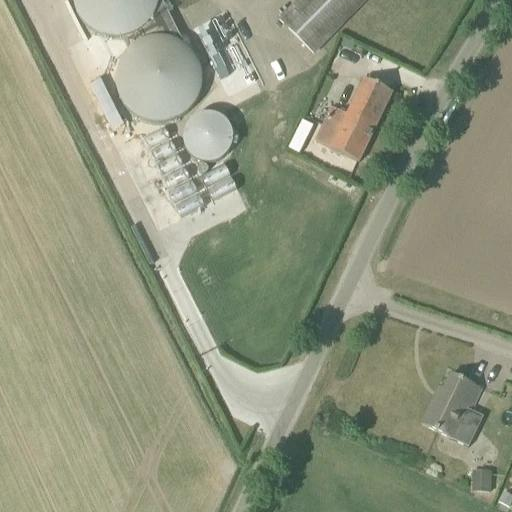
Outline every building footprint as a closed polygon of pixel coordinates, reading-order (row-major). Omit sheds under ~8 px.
[(72,0),(73,1),(73,4),(74,8),(75,11),(77,15),(78,18),(80,21),(82,24),(85,27),(87,29),(90,32),(93,34),(97,35),(100,37),(103,38),(107,39),(111,40),(114,40),(118,40),(122,40),(125,39),(129,38),(132,37),(136,35),(139,33),(142,31),(145,29),(147,26),(150,24),(152,21),(154,17),(155,14),(157,11),(158,7),(158,4),(159,0),(158,0),(72,0)] [(315,55),(369,0),(300,0),(279,21),(315,55)] [(151,40),(148,41),(144,42),(141,43),(138,45),(134,47),(131,49),(129,51),(126,54),(124,57),(122,60),(120,63),(119,67),(117,70),(117,74),(116,77),(116,81),(116,85),(116,88),(117,92),(118,95),(119,99),(120,102),(122,106),(124,109),(127,111),(129,114),(132,116),(135,119),(138,121),(141,122),(145,124),(148,125),(152,125),(156,126),(159,126),(163,126),(167,125),(170,125),(174,124),(177,122),(180,121),(183,119),(186,116),(189,114),(192,111),(194,108),(196,105),(198,102),(200,99),(201,95),(202,92),(202,88),(203,84),(203,81),(202,77),(202,73),(201,70),(199,66),(198,63),(196,60),(194,56),(192,54),(189,51),(186,48),(183,46),(180,44),(177,43),(173,41),(170,40),(166,40),(162,39),(159,39),(155,39),(151,40)] [(347,115),(333,109),(319,103),(316,110),(329,116),(316,142),(360,163),(394,94),(364,79),(347,115)] [(220,162),(223,161),(225,159),(227,157),(229,155),(230,152),(231,150),(232,147),(233,144),(233,142),(233,139),(233,136),(232,133),(231,131),(230,128),(229,126),(227,123),(225,121),(223,120),(220,118),(218,117),(215,116),(212,115),(210,115),(207,115),(204,115),(201,116),(199,117),(196,118),(194,120),(191,121),(189,123),(188,125),(186,128),(185,130),(184,133),(183,136),(183,139),(183,141),(183,144),(184,147),(185,150),(186,152),(187,155),(189,157),(191,159),(193,161),(196,162),(198,163),(201,164),(204,165),(207,165),(209,165),(212,165),(215,164),(218,164),(220,162)] [(471,413),(482,390),(451,376),(440,400),(435,398),(422,426),(454,442),(469,412),(471,413)] [(473,472),(472,494),(491,495),(492,473),(473,472)]
